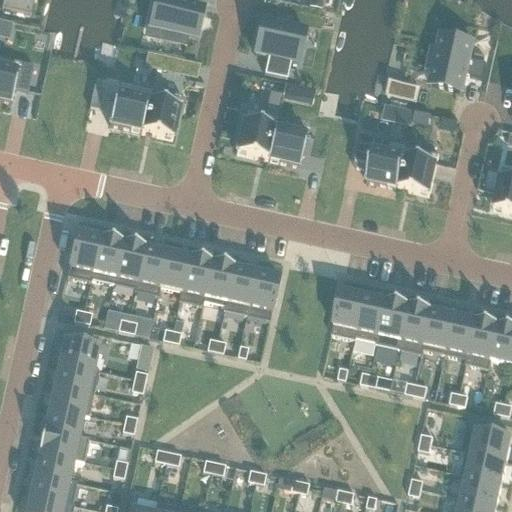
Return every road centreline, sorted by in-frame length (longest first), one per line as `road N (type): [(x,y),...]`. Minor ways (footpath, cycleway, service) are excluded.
road 1 (residential): [(61,178),(0,456)]
road 2 (residential): [(189,206),(449,263)]
road 3 (residential): [(189,206),(233,3)]
road 4 (residential): [(449,263),(477,121)]
road 5 (residential): [(61,178),(189,206)]
